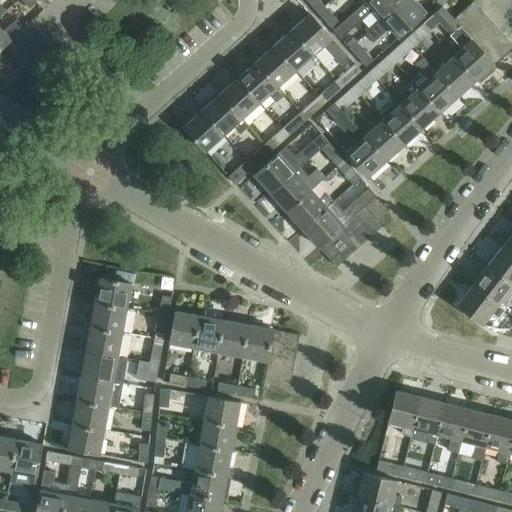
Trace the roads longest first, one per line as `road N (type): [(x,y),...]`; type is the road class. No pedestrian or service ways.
road 1 (residential): [(386,337),(87,173)]
road 2 (residential): [(386,337),(511,151)]
road 3 (residential): [(297,511),(386,337)]
road 4 (residential): [(246,17),(140,112)]
road 5 (residential): [(140,112),(72,38),(68,21),(79,0)]
road 6 (residential): [(42,381),(64,244)]
road 7 (residential): [(511,370),(386,337)]
